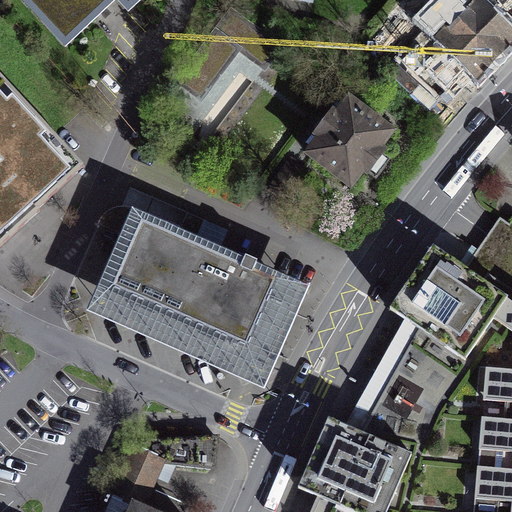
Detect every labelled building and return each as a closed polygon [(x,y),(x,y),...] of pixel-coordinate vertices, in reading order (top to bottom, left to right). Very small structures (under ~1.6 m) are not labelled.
[(20,0),(65,48),(116,1),(128,14),(142,0),(20,0)] [(435,39),(477,83),(511,47),(511,29),(481,0),(472,0),(466,7),(461,0),(439,21),(446,28),(435,39)] [(231,7),(174,83),(202,103),(239,54),(265,73),(285,48),(231,7)] [(0,61),(0,258),(97,164),(0,61)] [(304,155),(352,191),(365,174),(376,182),(395,156),(386,147),(397,131),(347,94),(336,110),(333,108),(313,136),(316,139),(304,155)] [(142,215),(240,262),(245,252),(132,203),(86,307),(207,360),(265,386),(311,281),(257,258),(254,265),(276,274),(247,340),(112,282),(142,215)] [(240,262),(142,215),(112,282),(247,340),(276,274),(254,265),(257,258),(245,252),(240,262)] [(511,511),(511,223),(511,225),(501,218),(490,235),(466,268),(434,247),(391,310),(405,320),(420,329),(400,364),(362,433),(345,426),(329,419),(314,453),(298,489),(317,497),(310,511),(511,511)] [(420,329),(405,320),(345,426),(362,433),(400,364),(420,329)] [(216,472),(219,436),(134,441),(131,447),(166,461),(165,465),(216,472)] [(113,494),(147,507),(165,465),(166,461),(131,447),(113,494)] [(158,511),(147,507),(113,494),(105,511),(158,511)]
